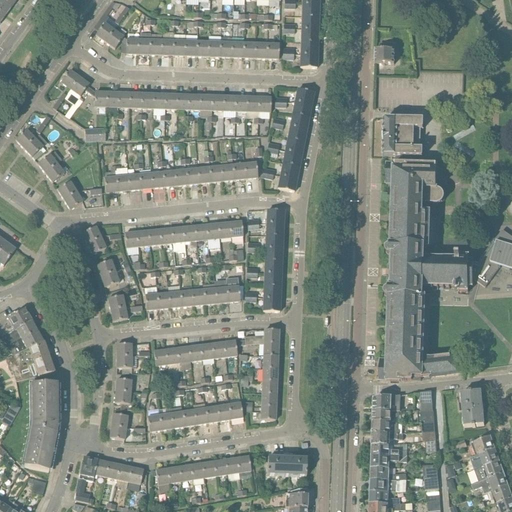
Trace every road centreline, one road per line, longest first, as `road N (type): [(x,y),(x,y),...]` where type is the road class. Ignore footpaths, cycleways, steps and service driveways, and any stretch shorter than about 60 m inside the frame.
road 1 (residential): [(355,363),(367,0)]
road 2 (tertiary): [(342,362),(354,0)]
road 3 (residential): [(322,80),(121,74),(70,43)]
road 4 (residential): [(60,228),(248,203),(300,204)]
road 5 (residential): [(300,428),(152,456),(93,451)]
road 6 (residential): [(100,337),(296,324)]
road 7 (residential): [(69,445),(63,363),(22,285)]
road 8 (tertiary): [(336,511),(342,362)]
road 9 (residential): [(354,389),(494,381)]
road 10 (residential): [(322,80),(300,204)]
road 11 (residential): [(0,143),(70,43)]
road 12 (residential): [(350,511),(354,389)]
road 13 (residential): [(300,204),(296,324)]
